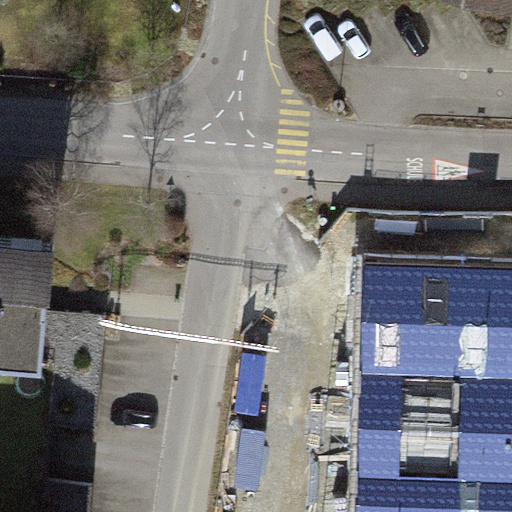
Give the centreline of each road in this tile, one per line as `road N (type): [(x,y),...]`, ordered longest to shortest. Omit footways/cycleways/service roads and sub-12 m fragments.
road 1 (residential): [(237,137),(181,511)]
road 2 (residential): [(237,137),(511,159)]
road 3 (residential): [(0,121),(237,137)]
road 4 (residential): [(258,0),(237,137)]
